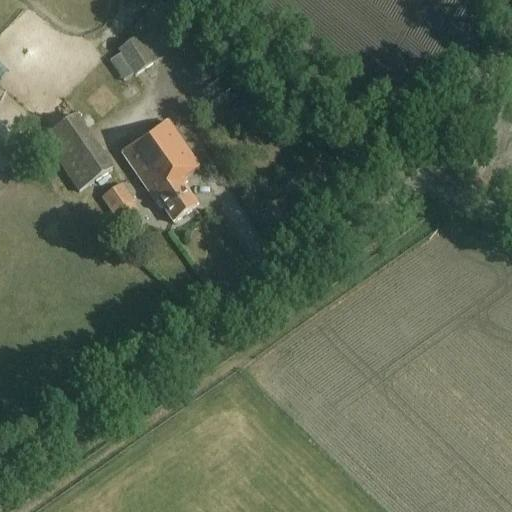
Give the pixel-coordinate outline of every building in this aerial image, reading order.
[(135,79),(158,65),(141,40),(119,54),(135,79)] [(242,91),(232,97),(238,107),(248,100),(242,91)] [(77,196),(115,173),(79,117),(42,141),(77,196)] [(196,208),(181,187),(184,185),(181,181),(198,169),(166,123),(120,155),(152,201),(154,200),(172,225),(196,208)] [(120,226),(139,214),(134,205),(136,204),(125,187),(104,201),(120,226)]
